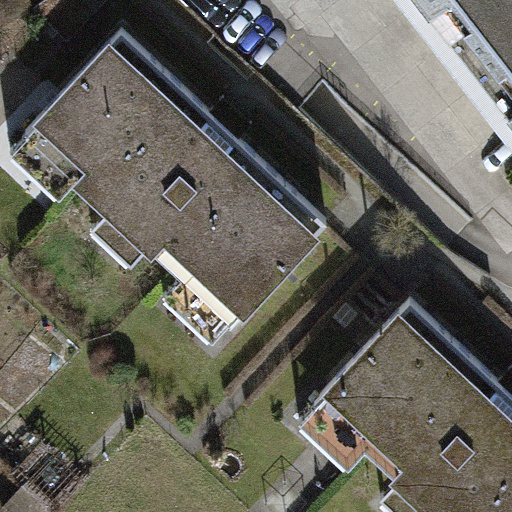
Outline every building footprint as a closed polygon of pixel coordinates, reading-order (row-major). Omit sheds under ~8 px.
[(65,41),(107,0),(53,0),(37,12),(65,41)] [(511,0),(424,0),(511,111),(511,0)] [(336,222),(122,28),(0,161),(0,162),(53,210),(70,191),(97,215),(79,235),(122,273),(141,252),(175,282),(154,305),(212,358),(336,222)] [(511,511),(511,400),(402,298),(294,413),(349,465),(367,446),(378,457),(398,475),(372,502),(382,511),(511,511)] [(12,359),(5,366),(33,392),(40,384),(12,359)] [(44,511),(22,492),(2,511),(44,511)]
